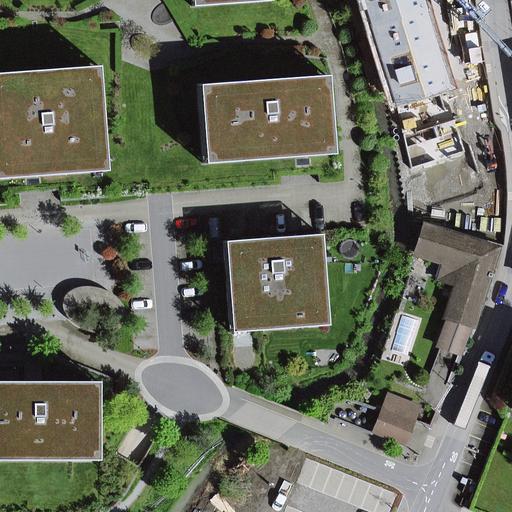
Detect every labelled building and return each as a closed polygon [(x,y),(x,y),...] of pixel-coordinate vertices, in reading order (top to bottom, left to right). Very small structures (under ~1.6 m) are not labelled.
[(428,0),(362,0),(394,102),(403,99),(406,109),(411,123),(414,154),(422,153),(427,201),(462,198),(461,175),(496,173),(492,128),(445,132),(443,115),(452,112),(446,85),(426,25),(436,22),(428,0)] [(446,85),(455,82),(436,22),(426,25),(446,85)] [(0,179),(106,171),(98,66),(84,67),(85,87),(95,86),(100,157),(79,159),(80,169),(16,173),(16,163),(0,164),(0,179)] [(0,164),(16,163),(16,173),(80,169),(79,159),(100,157),(95,86),(85,87),(84,67),(0,73),(0,164)] [(203,164),(332,155),(326,76),(322,76),(326,133),(305,134),(306,152),(237,157),(236,146),(206,148),(204,109),(218,108),(216,84),(197,85),(203,164)] [(206,148),(236,146),(237,157),(306,152),(305,134),(326,133),(322,76),(216,84),(218,108),(204,109),(206,148)] [(396,113),(406,109),(403,99),(394,102),(393,103),(396,113)] [(445,317),(450,319),(440,348),(460,355),(486,276),(490,278),(491,274),(488,273),(490,267),(483,265),(489,248),(449,235),(424,227),(415,253),(444,262),(461,268),(456,285),(445,317)] [(320,234),(223,241),(229,333),(306,328),(305,312),(321,311),(321,306),(325,305),(320,234)] [(495,250),(489,248),(483,265),(490,267),(495,250)] [(438,279),(456,285),(461,268),(444,262),(438,279)] [(95,333),(106,334),(116,330),(124,322),(126,315),(122,304),(116,298),(108,292),(93,287),(79,288),(71,291),(63,299),(62,307),(66,317),(72,323),(81,329),(95,333)] [(327,326),(326,319),(325,305),(321,306),(321,311),(305,312),(306,328),(327,326)] [(42,382),(42,354),(32,354),(0,354),(0,367),(24,367),(24,382),(32,382),(42,382)] [(0,461),(98,461),(98,382),(93,382),(93,439),(72,439),(72,456),(3,457),(3,445),(0,445),(0,461)] [(93,439),(93,382),(42,382),(32,382),(24,382),(0,382),(0,445),(3,445),(3,457),(72,456),(72,439),(93,439)] [(388,396),(382,410),(412,422),(418,408),(388,396)] [(374,432),(404,443),(412,422),(382,410),(374,432)]
